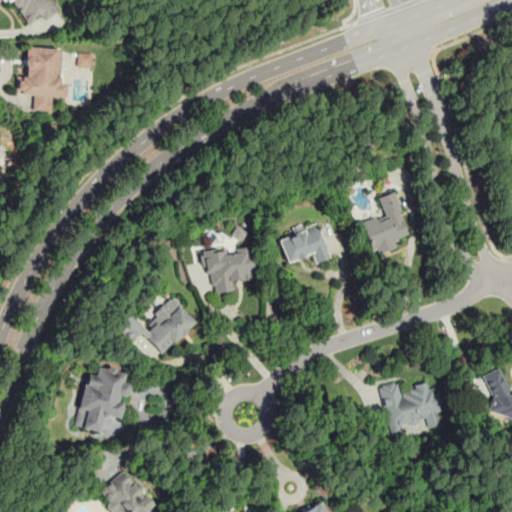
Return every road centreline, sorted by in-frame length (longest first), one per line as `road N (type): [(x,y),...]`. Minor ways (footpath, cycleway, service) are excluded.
road 1 (tertiary): [(0,408),(62,270),(160,162),(220,120),(510,0)]
road 2 (tertiary): [(461,0),(291,61),(153,133),(113,166),(44,249),(0,336)]
road 3 (residential): [(496,279),(437,311),(320,349),(245,414)]
road 4 (residential): [(385,28),(447,220),(470,262),(496,279)]
road 5 (residential): [(496,279),(404,22)]
